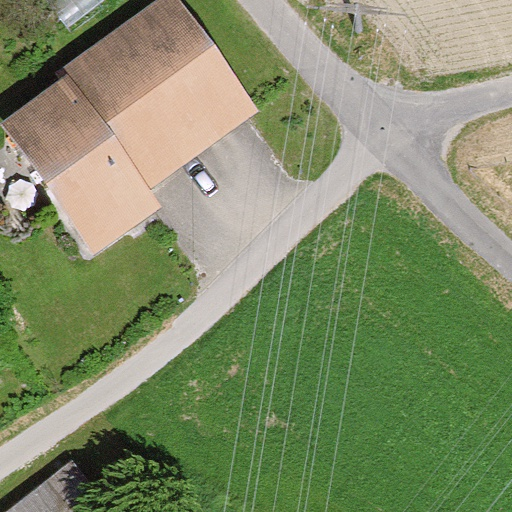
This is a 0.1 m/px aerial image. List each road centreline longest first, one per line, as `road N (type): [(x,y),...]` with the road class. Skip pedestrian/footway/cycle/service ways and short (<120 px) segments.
road 1 (residential): [(0,465),(386,138)]
road 2 (unclassified): [(386,138),(269,0)]
road 3 (unclassified): [(511,251),(386,138)]
road 4 (track): [(386,138),(474,90),(511,83)]
